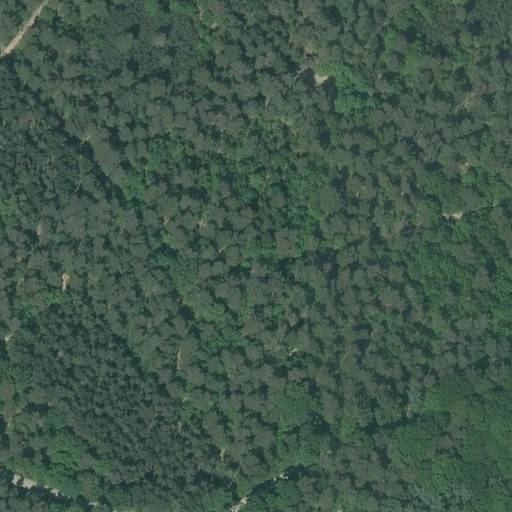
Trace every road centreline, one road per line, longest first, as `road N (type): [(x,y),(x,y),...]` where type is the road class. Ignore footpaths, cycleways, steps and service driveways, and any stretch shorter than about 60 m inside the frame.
road 1 (track): [(204,276),(451,221),(315,89)]
road 2 (unclassified): [(511,396),(328,453),(236,511)]
